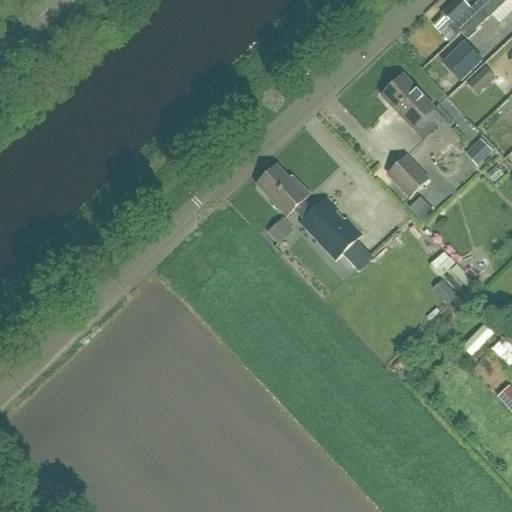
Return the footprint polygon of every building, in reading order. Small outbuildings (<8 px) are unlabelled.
[(460,34),(487,8),(495,0),(482,0),(481,1),(471,11),(459,0),(457,0),(441,16),(453,29),(454,28),(460,34)] [(511,0),(495,0),(487,8),(460,34),(468,43),(477,34),(476,33),(509,1),(511,3),(511,0)] [(458,42),(433,64),(452,85),(477,63),(458,42)] [(477,97),(496,80),(485,70),(467,87),(477,97)] [(413,132),(435,112),(403,79),(382,99),(413,132)] [(445,123),(435,112),(413,132),(423,143),(445,123)] [(471,153),(481,164),(491,154),(481,143),(471,153)] [(409,201),(429,182),(406,158),(386,177),(409,201)] [(303,221),(313,212),(304,203),(310,197),(293,179),(290,181),(277,168),(257,188),(287,219),(295,212),(303,221)] [(313,212),(303,221),(300,224),(336,263),(362,238),(327,200),(313,212)] [(260,234),(271,246),(287,232),(277,220),(260,234)] [(442,285),(434,293),(447,307),(455,299),(442,285)] [(478,328),(458,350),(468,359),(487,337),(478,328)] [(502,341),(491,352),(509,370),(511,366),(511,350),(509,348),(502,341)] [(511,390),(511,391),(501,400),(511,413),(511,412),(511,390)]
